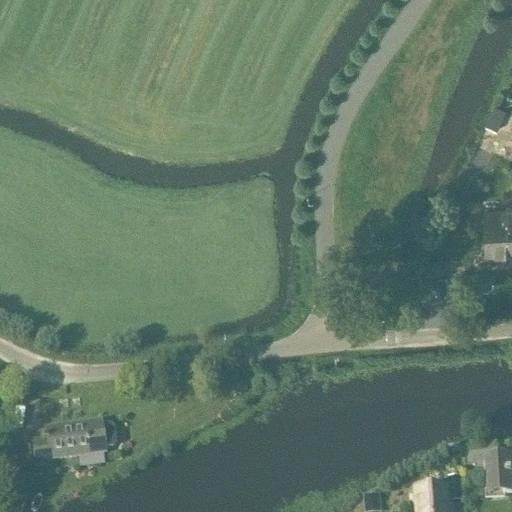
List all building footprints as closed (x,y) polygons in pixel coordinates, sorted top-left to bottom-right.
[(511,99),(511,67),(499,94),(511,99)] [(496,130),(505,110),(494,105),(485,125),(496,130)] [(456,212),(456,266),(501,266),(501,234),(511,233),(511,172),(487,172),(487,212),(456,212)] [(109,426),(101,427),(100,423),(46,431),(49,447),(33,450),(35,468),(52,465),(51,461),(105,454),(104,449),(112,448),(115,444),(112,429),(109,426)] [(511,460),(488,462),(491,499),(511,497),(511,460)] [(461,478),(448,479),(449,502),(462,502),(461,478)] [(421,492),(414,493),(414,497),(410,497),(411,507),(415,507),(415,511),(447,511),(446,491),(439,492),(439,486),(421,487),(421,492)] [(22,511),(28,494),(7,487),(0,509),(9,511),(22,511)]
